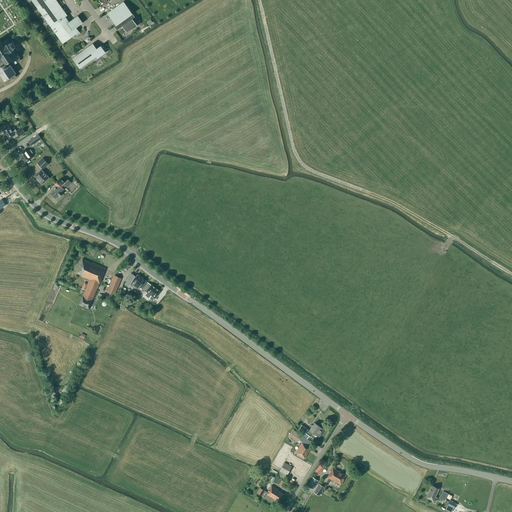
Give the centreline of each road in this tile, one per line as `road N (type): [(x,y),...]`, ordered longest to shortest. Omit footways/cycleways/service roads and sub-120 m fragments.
road 1 (tertiary): [(344,413),(114,242),(45,214),(1,163)]
road 2 (track): [(511,274),(397,204),(298,160),(259,0)]
road 3 (tertiary): [(511,480),(428,465),(344,413)]
